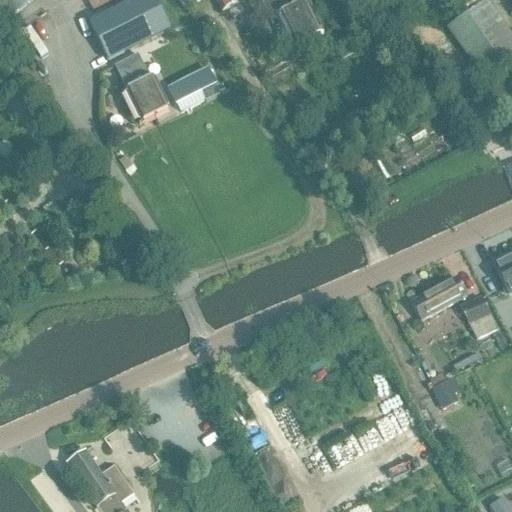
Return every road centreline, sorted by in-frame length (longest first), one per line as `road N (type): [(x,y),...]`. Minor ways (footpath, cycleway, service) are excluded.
road 1 (tertiary): [(0,440),(511,212)]
road 2 (track): [(179,286),(303,238),(316,217),(314,193),(167,0)]
